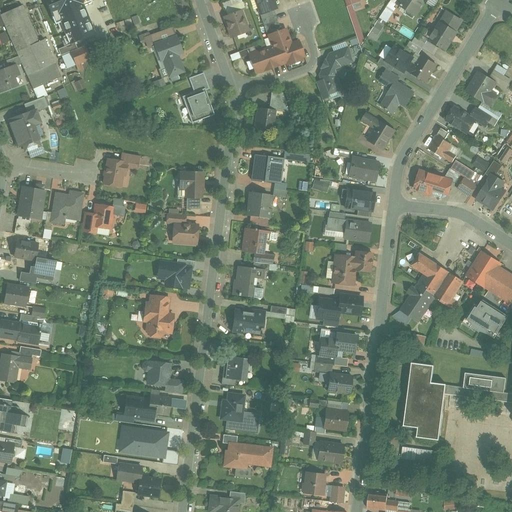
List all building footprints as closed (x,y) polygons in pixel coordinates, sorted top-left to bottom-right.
[(93,0),(44,0),(64,48),(97,35),(84,4),(94,0),(93,0)] [(256,0),(262,14),(274,9),(277,9),(273,0),(256,0)] [(391,0),(386,8),(394,13),(397,8),(395,7),(397,3),(399,0),(391,0)] [(399,0),(397,3),(415,16),(424,2),(426,4),(428,0),(399,0)] [(239,3),(226,8),(228,16),(241,11),(241,9),(239,3)] [(40,43),(24,6),(2,15),(34,89),(62,77),(46,40),(40,43)] [(274,9),(262,14),(260,14),(264,26),(278,21),(274,9)] [(228,16),(226,17),(228,22),(227,22),(232,37),(238,35),(241,36),(246,34),(248,31),(249,31),(241,11),(228,16)] [(447,12),(430,41),(446,51),(452,42),(450,41),(455,32),(457,33),(456,32),(463,22),(447,12)] [(136,29),(141,28),(139,16),(133,17),(136,29)] [(380,18),(373,32),(380,36),(387,22),(380,18)] [(278,21),(264,26),(268,36),(270,36),(270,35),(282,31),(278,21)] [(399,34),(415,41),(418,34),(402,27),(399,34)] [(429,31),(423,27),(416,38),(423,42),(429,31)] [(282,31),(270,35),(270,36),(274,47),(259,53),(257,52),(250,55),(256,72),(262,71),(266,70),(266,69),(272,67),(279,65),(279,64),(287,61),(289,65),(303,60),(302,57),(304,56),(299,42),(291,45),(286,29),(282,31)] [(160,32),(145,39),(148,46),(163,40),(160,32)] [(6,33),(0,35),(0,40),(2,44),(9,41),(6,33)] [(177,38),(155,46),(161,61),(164,60),(170,77),(183,72),(177,55),(183,53),(177,38)] [(423,49),(411,41),(407,47),(419,55),(423,49)] [(86,46),(71,52),(77,65),(91,59),(86,46)] [(255,46),(239,52),(241,58),(250,55),(257,52),(255,46)] [(411,57),(395,47),(387,60),(387,61),(395,66),(405,72),(406,70),(411,63),(412,61),(411,57)] [(353,62),(348,48),(330,55),(327,62),(327,63),(325,68),(324,68),(321,76),(322,80),(327,94),(328,94),(341,89),(336,76),(337,75),(339,73),(340,70),(340,68),(341,66),(353,62)] [(19,56),(7,61),(9,68),(16,66),(21,64),(19,56)] [(423,56),(416,66),(411,63),(406,70),(412,73),(426,82),(437,65),(423,56)] [(395,66),(387,61),(387,60),(382,57),(378,64),(392,72),(395,66)] [(9,68),(0,71),(0,92),(0,93),(17,86),(13,78),(20,76),(16,66),(9,68)] [(399,79),(386,70),(379,81),(384,84),(390,80),(391,80),(395,83),(395,82),(396,83),(399,79)] [(480,72),(468,92),(493,107),(498,99),(489,93),(496,82),(480,72)] [(204,73),(190,78),(195,92),(206,89),(206,90),(210,89),(204,73)] [(156,83),(159,89),(168,85),(164,78),(156,83)] [(83,79),(74,84),(79,93),(88,88),(83,79)] [(322,80),(317,82),(323,99),(329,97),(328,94),(327,94),(322,80)] [(396,83),(395,82),(395,83),(387,95),(388,96),(382,106),(377,103),(376,104),(386,109),(386,110),(393,115),(394,114),(393,113),(400,102),(405,105),(405,106),(406,106),(414,94),(413,93),(396,83)] [(195,92),(183,97),(192,123),(215,115),(206,90),(206,89),(195,92)] [(283,93),(272,91),(270,110),(276,110),(276,111),(291,113),(283,93)] [(45,97),(25,104),(28,114),(36,111),(37,112),(49,107),(45,97)] [(471,117),(455,107),(447,120),(468,134),(476,121),(476,120),(471,117)] [(492,117),(477,107),(471,117),(476,120),(476,121),(486,127),(492,117)] [(270,110),(259,108),(258,117),(257,117),(256,127),(273,130),(276,111),(276,110),(270,110)] [(28,114),(10,121),(20,146),(36,140),(31,126),(41,122),(37,112),(36,111),(28,114)] [(380,121),(367,113),(362,121),(376,129),(380,121)] [(396,130),(381,121),(380,121),(376,129),(369,140),(384,150),(396,130)] [(442,129),(430,149),(444,158),(445,157),(453,163),(457,156),(449,150),(452,145),(446,140),(450,133),(442,129)] [(511,136),(497,156),(509,166),(511,161),(511,136)] [(350,151),(334,148),(333,155),(349,158),(350,151)] [(308,154),(288,152),(287,160),(307,162),(308,154)] [(141,156),(123,153),(121,162),(128,163),(128,164),(139,166),(141,156)] [(284,159),(256,155),(253,180),(281,184),(284,159)] [(490,165),(478,157),(473,165),(484,173),(490,165)] [(380,162),(352,158),(354,159),(352,167),(354,167),(352,175),(349,175),(349,176),(377,180),(380,162)] [(121,162),(108,160),(107,166),(106,166),(105,176),(106,176),(104,184),(121,187),(123,175),(126,175),(128,164),(128,163),(121,162)] [(480,176),(456,161),(451,169),(475,184),(480,176)] [(495,161),(486,174),(491,178),(493,175),(496,177),(503,166),(495,161)] [(452,181),(421,171),(415,189),(423,192),(425,194),(429,196),(431,194),(432,194),(433,190),(448,194),(452,181)] [(203,173),(181,173),(181,184),(187,185),(187,197),(201,197),(202,197),(202,190),(204,188),(204,186),(203,184),(203,173)] [(491,178),(478,199),(494,209),(505,193),(498,188),(503,181),(496,177),(493,175),(491,178)] [(478,187),(465,179),(458,189),(471,197),(478,187)] [(329,184),(315,180),(312,189),(326,193),(329,184)] [(36,189),(24,187),(19,216),(31,218),(31,213),(41,215),(45,191),(44,191),(44,186),(37,185),(36,189)] [(288,191),(275,189),(274,196),(287,198),(288,191)] [(376,193),(351,190),(350,198),(347,198),(346,207),(359,209),(373,211),(374,211),(376,193)] [(71,196),(57,194),(54,213),(52,222),(53,222),(64,223),(65,218),(79,220),(83,194),(71,192),(71,196)] [(270,195),(252,192),(250,206),(249,206),(248,216),(270,218),(271,209),(268,209),(270,195)] [(201,197),(187,197),(187,209),(201,209),(201,197)] [(124,200),(115,198),(113,205),(123,206),(124,200)] [(113,208),(96,205),(95,215),(93,226),(94,226),(106,228),(107,223),(111,224),(113,223),(114,217),(112,215),(124,217),(126,207),(123,206),(113,205),(113,208)] [(146,206),(137,205),(136,211),(145,213),(146,206)] [(54,213),(48,212),(45,229),(51,231),(53,222),(52,222),(54,213)] [(95,215),(86,213),(83,231),(92,233),(94,226),(93,226),(95,215)] [(186,215),(168,214),(167,223),(185,224),(186,215)] [(345,219),(329,217),(328,226),(346,229),(345,238),(369,241),(372,223),(345,219)] [(31,221),(18,219),(15,234),(29,236),(31,221)] [(185,224),(167,223),(175,224),(173,242),(197,244),(198,225),(185,224)] [(255,230),(247,229),(245,240),(246,240),(244,252),(255,254),(264,255),(264,254),(266,240),(264,240),(265,232),(268,233),(268,232),(257,230),(257,229),(255,229),(255,230)] [(278,234),(272,233),(272,232),(268,232),(268,233),(265,232),(264,240),(266,240),(271,241),(275,242),(277,240),(278,234)] [(39,244),(17,240),(14,257),(36,261),(36,258),(39,244)] [(314,243),(306,242),(305,251),(313,252),(314,243)] [(347,245),(335,243),(334,251),(346,252),(347,245)] [(373,254),(357,252),(356,258),(343,256),(342,268),(355,269),(354,270),(356,270),(371,272),(371,266),(372,266),(373,260),(372,260),(373,254)] [(464,281),(420,253),(412,266),(426,275),(420,283),(427,288),(426,289),(435,296),(434,297),(434,298),(448,306),(454,310),(459,303),(452,299),(464,281)] [(501,264),(483,253),(468,276),(486,287),(499,267),(501,264)] [(271,255),(264,254),(264,255),(255,254),(254,262),(270,264),(271,255)] [(343,256),(336,255),(333,283),(354,285),(356,270),(354,270),(355,269),(342,268),(343,256)] [(56,262),(36,258),(36,261),(35,268),(31,267),(29,274),(29,277),(37,278),(53,281),(56,262)] [(196,261),(178,259),(177,265),(184,266),(184,267),(191,269),(195,269),(196,261)] [(177,265),(161,262),(159,272),(168,274),(166,285),(181,288),(181,287),(188,287),(191,269),(184,267),(184,266),(177,265)] [(270,264),(254,262),(253,268),(264,270),(269,271),(270,264)] [(253,268),(240,267),(238,280),(236,280),(234,295),(262,299),(263,289),(252,288),(253,278),(263,279),(264,270),(253,268)] [(511,275),(499,267),(486,287),(490,290),(502,297),(511,303),(511,275)] [(29,274),(20,273),(19,281),(36,284),(37,278),(29,277),(29,274)] [(427,288),(420,283),(402,310),(419,321),(434,298),(434,297),(435,296),(426,289),(427,288)] [(29,289),(7,285),(4,303),(26,307),(29,289)] [(335,289),(320,287),(319,293),(334,295),(341,296),(341,295),(334,294),(335,289)] [(502,297),(490,290),(486,297),(498,304),(502,297)] [(363,298),(341,295),(341,296),(340,302),(339,312),(361,315),(363,298)] [(170,298),(151,296),(150,303),(147,303),(146,313),(149,314),(147,331),(151,336),(160,337),(166,333),(172,333),(173,323),(169,323),(170,314),(168,314),(170,298)] [(340,302),(320,299),(318,319),(325,320),(338,322),(339,312),(340,302)] [(509,316),(483,300),(478,307),(475,304),(463,322),(494,341),(509,316)] [(287,308),(271,306),(270,313),(286,315),(287,308)] [(46,310),(33,308),(32,316),(44,318),(46,310)] [(246,312),(236,311),(233,332),(254,334),(255,329),(261,330),(264,331),(264,329),(263,328),(265,312),(253,310),(253,314),(246,313),(246,312)] [(32,316),(21,314),(20,321),(43,325),(44,318),(32,316)] [(19,324),(1,321),(0,329),(0,337),(5,338),(11,339),(16,340),(16,341),(33,344),(35,334),(18,331),(19,324)] [(358,336),(338,333),(337,339),(329,338),(329,341),(322,340),(320,356),(336,357),(339,355),(340,350),(356,352),(358,336)] [(34,349),(21,346),(20,357),(32,359),(34,349)] [(471,349),(470,355),(482,358),(483,351),(471,349)] [(20,357),(3,354),(0,374),(0,380),(15,383),(18,367),(31,369),(32,359),(20,357)] [(320,356),(317,355),(316,363),(321,364),(333,365),(335,365),(336,357),(320,356)] [(250,359),(229,356),(228,364),(225,364),(224,369),(227,370),(226,378),(237,380),(247,381),(247,380),(244,380),(247,359),(250,360),(250,359)] [(170,365),(151,362),(151,363),(147,363),(144,365),(144,368),(146,371),(150,372),(149,384),(167,386),(168,380),(170,365)] [(321,364),(316,363),(315,372),(323,373),(324,370),(320,370),(321,364)] [(445,394),(511,402),(511,394),(505,393),(506,379),(466,374),(465,387),(432,383),(434,366),(413,363),(405,426),(419,428),(418,437),(440,440),(445,394)] [(333,365),(321,364),(320,370),(324,370),(323,373),(330,374),(332,374),(333,365)] [(332,374),(330,374),(328,391),(351,394),(353,376),(332,374)] [(237,380),(226,378),(223,377),(222,385),(236,387),(237,380)] [(183,382),(168,380),(167,386),(166,391),(182,393),(183,382)] [(284,395),(269,393),(268,401),(283,403),(284,395)] [(245,396),(230,394),(229,402),(225,401),(223,419),(228,419),(227,430),(258,433),(260,414),(259,414),(259,416),(258,416),(258,419),(240,417),(241,405),(244,405),(245,396)] [(163,398),(151,396),(150,400),(149,412),(153,413),(169,415),(171,398),(171,399),(164,398),(164,397),(163,398)] [(13,401),(0,398),(0,407),(7,409),(7,412),(11,413),(13,401)] [(150,400),(133,398),(132,404),(128,403),(126,416),(134,417),(152,420),(153,413),(149,412),(150,400)] [(328,401),(311,399),(310,406),(328,408),(328,401)] [(7,409),(0,407),(0,431),(10,433),(11,425),(22,426),(24,416),(28,417),(28,416),(11,413),(7,412),(7,409)] [(349,413),(326,410),(324,428),(346,430),(349,413)] [(74,417),(66,416),(64,426),(72,427),(74,417)] [(124,427),(121,454),(169,458),(171,431),(124,427)] [(316,433),(306,431),(305,444),(315,446),(316,433)] [(238,437),(224,435),(223,443),(230,444),(237,444),(238,437)] [(23,441),(5,438),(4,444),(14,445),(13,447),(22,448),(23,441)] [(333,443),(321,441),(318,460),(343,463),(345,446),(332,444),(333,443)] [(4,444),(0,442),(0,460),(11,462),(11,459),(15,457),(16,452),(13,448),(13,447),(14,445),(4,444)] [(237,444),(230,444),(229,456),(226,456),(225,466),(236,467),(246,468),(247,468),(247,463),(249,446),(237,444)] [(272,449),(249,446),(247,463),(270,466),(272,449)] [(401,460),(436,463),(437,450),(402,447),(401,460)] [(118,457),(104,455),(103,462),(117,464),(118,457)] [(142,467),(119,464),(117,479),(140,483),(141,474),(142,467)] [(246,468),(236,467),(235,477),(250,478),(252,468),(247,468),(246,468)] [(350,472),(341,471),(341,479),(350,480),(350,472)] [(325,475),(307,473),(306,483),(304,485),(303,490),(305,493),(325,495),(326,486),(324,483),(325,475)] [(161,480),(148,478),(149,476),(149,475),(141,474),(140,483),(138,493),(138,494),(158,497),(160,486),(161,480)] [(345,488),(333,487),(331,502),(343,503),(345,488)] [(138,493),(123,491),(121,504),(133,506),(135,493),(138,494),(138,493)] [(246,494),(230,492),(229,499),(239,500),(238,504),(244,505),(246,494)] [(389,495),(371,492),(369,508),(387,510),(399,511),(400,501),(388,500),(389,495)] [(229,499),(212,496),(211,506),(216,507),(215,511),(236,511),(238,504),(239,500),(229,499)] [(18,511),(20,504),(0,500),(0,511),(5,511),(18,511)] [(446,510),(460,509),(460,500),(445,501),(446,510)]
